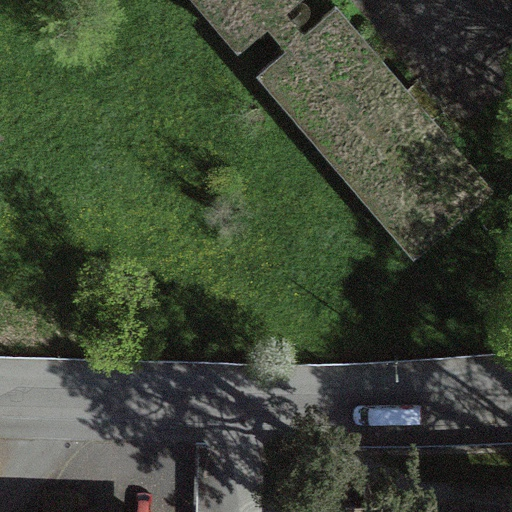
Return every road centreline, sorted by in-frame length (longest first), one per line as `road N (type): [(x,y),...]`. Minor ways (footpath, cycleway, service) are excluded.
road 1 (residential): [(511,391),(242,394),(0,385)]
road 2 (unknown): [(452,0),(474,141)]
